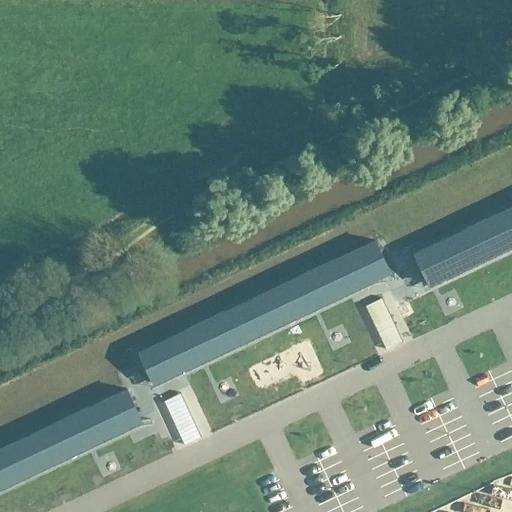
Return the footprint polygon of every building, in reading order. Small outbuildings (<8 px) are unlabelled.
[(511,205),(491,216),(505,246),(511,242),(511,205)] [(505,246),(491,216),(452,234),(466,264),(505,246)] [(466,264),(452,234),(413,253),(422,272),(427,283),(466,264)] [(373,240),(333,259),(348,289),(387,270),(373,240)] [(348,289),(333,259),(294,277),(309,307),(348,289)] [(309,307),(294,277),(255,296),(270,326),(309,307)] [(255,296),(216,314),(231,344),(270,326),(255,296)] [(363,305),(385,349),(401,341),(380,297),(363,305)] [(231,344),(216,314),(177,332),(192,363),(231,344)] [(192,363),(177,332),(138,351),(152,381),(192,363)] [(126,389),(86,408),(100,438),(140,419),(126,389)] [(161,401),(182,444),(199,437),(178,393),(161,401)] [(86,408),(47,426),(61,456),(100,438),(86,408)] [(47,426),(8,444),(22,474),(61,456),(47,426)] [(8,444),(0,447),(0,484),(22,474),(8,444)] [(489,508),(508,499),(498,478),(479,486),(489,508)]
